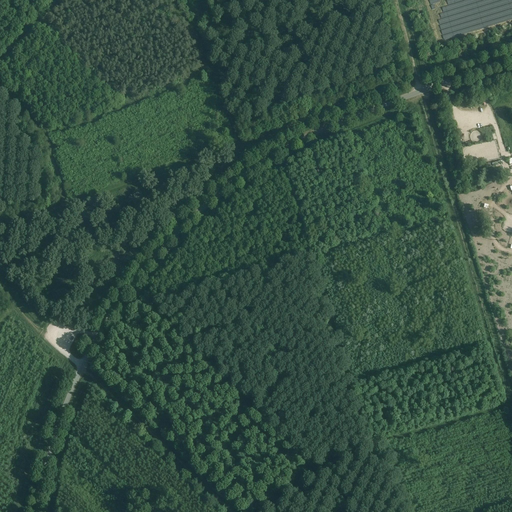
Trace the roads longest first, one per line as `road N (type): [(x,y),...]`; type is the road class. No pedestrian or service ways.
road 1 (tertiary): [(37,511),(63,407),(96,337),(148,262),(208,200),(321,128),(511,58)]
road 2 (track): [(166,0),(203,46),(235,142),(0,229)]
road 3 (track): [(425,89),(511,385)]
road 4 (track): [(511,401),(354,448),(310,468),(254,511)]
road 5 (track): [(232,511),(81,368)]
road 6 (track): [(61,207),(47,141),(0,88)]
